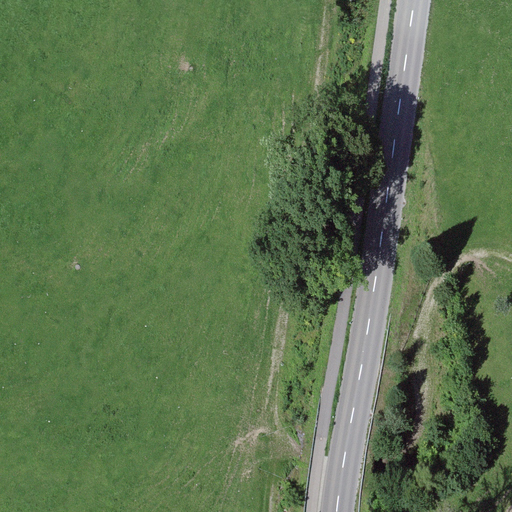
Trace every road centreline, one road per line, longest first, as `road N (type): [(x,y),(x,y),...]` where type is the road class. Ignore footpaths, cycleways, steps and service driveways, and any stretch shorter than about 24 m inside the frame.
road 1 (secondary): [(417,0),(387,241),(338,511)]
road 2 (track): [(511,261),(491,254),(466,259),(440,285),(425,337),(429,417),(416,449),(377,466),(275,454),(271,511)]
